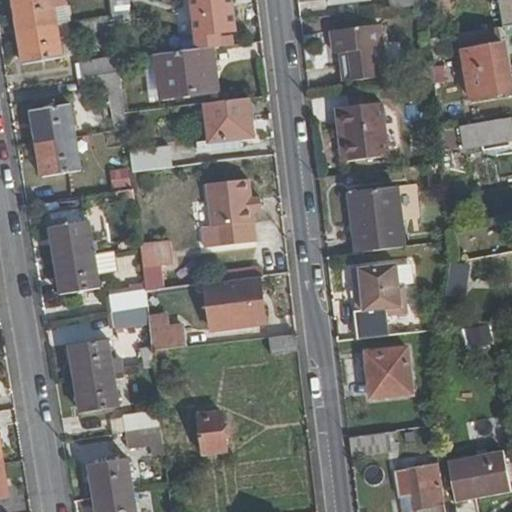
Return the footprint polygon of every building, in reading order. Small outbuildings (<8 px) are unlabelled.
[(53,0),(16,0),(26,62),(62,56),(53,0)] [(132,0),(115,0),(116,27),(133,26),(132,0)] [(194,0),(200,46),(211,46),(211,44),(228,41),(226,30),(237,28),(234,0),(194,0)] [(511,0),(500,0),(505,25),(511,23),(511,0)] [(383,21),(336,29),(339,51),(346,49),(350,78),(391,73),(383,21)] [(500,26),(467,31),(478,94),(510,88),(500,26)] [(211,46),(200,46),(159,51),(164,93),(219,87),(214,45),(211,46)] [(122,57),(122,55),(85,62),(90,94),(126,88),(123,63),(122,60),(122,57)] [(425,82),(436,81),(436,78),(438,77),(440,93),(465,87),(462,70),(436,74),(435,67),(423,69),(425,82)] [(249,97),(206,101),(212,148),(244,145),(243,137),(254,134),(249,97)] [(389,154),(382,102),(337,107),(341,131),(345,130),(350,159),(389,154)] [(70,104),(34,110),(44,176),(81,170),(70,104)] [(511,121),(511,115),(462,124),(466,146),(511,137),(511,121)] [(345,160),(350,159),(345,130),(341,131),(345,160)] [(172,144),(133,149),(135,170),(176,165),(172,144)] [(501,161),(481,166),(484,180),(504,175),(501,161)] [(134,185),(132,168),(112,171),(114,188),(134,185)] [(252,177),(216,181),(210,182),(214,225),(204,226),(205,242),(259,237),(252,177)] [(352,190),(360,252),(406,247),(398,183),(352,190)] [(100,286),(87,207),(53,213),(55,227),(53,228),(64,292),(100,286)] [(121,254),(108,253),(107,276),(121,276),(121,254)] [(358,311),(362,337),(395,333),(392,314),(412,311),(407,282),(403,282),(400,261),(356,267),(361,309),(358,311)] [(147,265),(149,289),(163,287),(159,263),(147,265)] [(271,321),(262,276),(208,286),(215,331),(271,321)] [(153,319),(149,289),(114,295),(119,327),(153,321),(157,350),(192,345),(189,325),(170,327),(168,317),(153,319)] [(51,327),(53,344),(113,339),(112,322),(51,327)] [(472,327),(472,346),(494,347),(495,327),(472,327)] [(294,333),(268,336),(270,354),(297,351),(294,333)] [(119,406),(108,339),(73,346),(83,412),(119,406)] [(386,355),(376,357),(379,380),(372,381),(375,400),(417,395),(412,348),(385,351),(386,355)] [(163,409),(163,407),(126,413),(132,448),(167,441),(163,409)] [(226,411),(202,415),(205,452),(230,449),(226,411)] [(392,430),(357,435),(359,451),(395,446),(392,430)] [(0,440),(0,495),(8,495),(0,440)] [(511,476),(507,448),(452,458),(460,499),(511,488),(511,476)] [(136,511),(127,458),(92,464),(99,511),(136,511)] [(448,511),(440,461),(408,466),(416,511),(448,511)]
